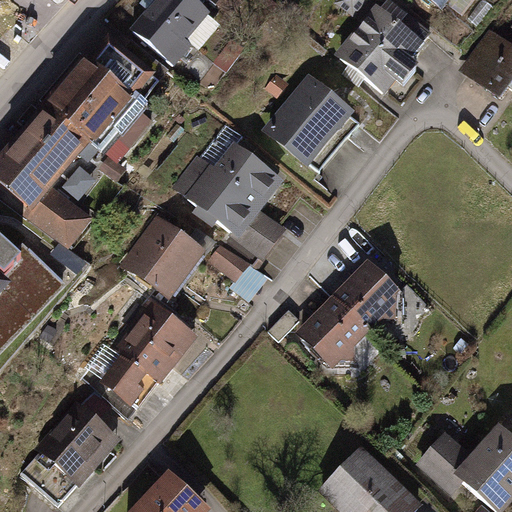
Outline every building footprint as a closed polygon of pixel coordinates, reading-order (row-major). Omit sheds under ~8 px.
[(186,0),(157,0),(128,33),(169,68),(210,20),(186,0)] [(420,46),(375,8),(333,57),(376,95),(391,77),(398,83),(414,63),(409,59),(420,46)] [(511,44),(488,27),(457,67),(497,96),(510,79),(511,80),(511,44)] [(111,28),(84,59),(137,104),(164,73),(111,28)] [(41,102),(87,141),(97,150),(137,104),(84,59),(81,56),(41,102)] [(349,112),(307,76),(260,131),(301,166),(349,112)] [(87,141),(41,102),(0,149),(0,178),(33,206),(24,217),(62,250),(87,221),(47,187),(87,141)] [(254,210),(277,180),(231,145),(212,170),(194,157),(169,190),(259,259),(281,231),(254,210)] [(66,191),(80,204),(98,184),(84,172),(66,191)] [(200,252),(152,217),(117,266),(164,300),(200,252)] [(258,299),(271,278),(228,250),(215,271),(258,299)] [(397,289),(364,258),(329,294),(366,328),(378,315),(391,317),(389,296),(397,289)] [(350,345),(366,328),(329,294),(293,332),(329,366),(337,358),(349,359),(350,345)] [(194,338),(152,302),(112,348),(121,356),(101,380),(131,405),(152,381),(155,383),(194,338)] [(112,439),(73,407),(16,474),(54,507),(112,439)] [(504,511),(511,503),(511,441),(500,432),(472,463),(446,440),(418,472),(450,500),(461,489),(486,511),(504,511)] [(411,511),(417,506),(358,447),(316,490),(338,511),(411,511)] [(201,511),(204,509),(166,471),(125,511),(201,511)]
